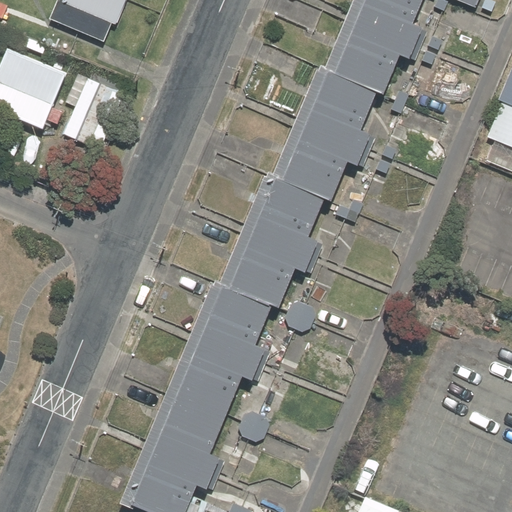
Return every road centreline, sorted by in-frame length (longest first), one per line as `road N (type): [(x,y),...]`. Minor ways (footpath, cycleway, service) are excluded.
road 1 (residential): [(10,511),(116,252)]
road 2 (residential): [(116,252),(223,0)]
road 3 (residential): [(0,203),(116,252)]
